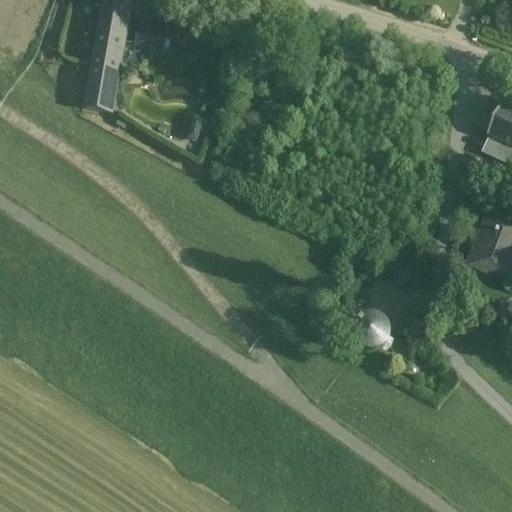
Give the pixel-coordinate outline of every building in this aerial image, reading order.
[(133,0),(104,0),(84,109),(112,114),(133,0)] [(168,31),(138,25),(134,49),(164,54),(168,31)] [(511,114),(500,109),(487,138),(489,139),(511,150),(511,114)] [(187,137),(199,143),(208,122),(196,116),(187,137)] [(511,169),(511,150),(489,139),(481,155),(511,169)] [(511,225),(490,217),(471,268),(508,282),(509,281),(504,279),(511,256),(511,225)] [(413,266),(392,273),(397,288),(419,280),(413,266)] [(357,346),(360,352),(365,356),(372,359),(379,358),(385,355),(390,350),(393,343),(393,335),(389,328),(383,323),(375,321),(367,323),(361,327),(357,332),(356,339),(357,346)]
